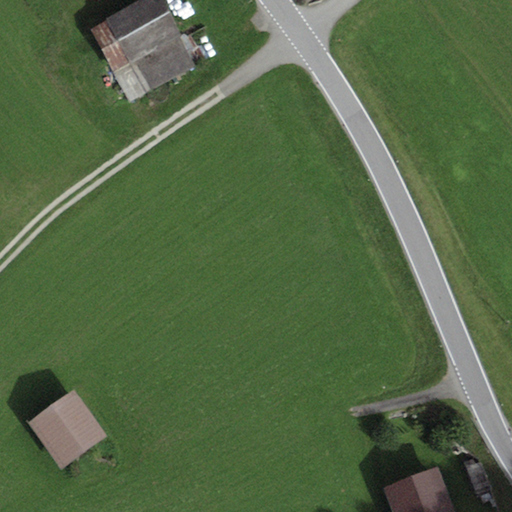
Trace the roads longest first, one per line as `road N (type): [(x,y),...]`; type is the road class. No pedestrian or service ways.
road 1 (unclassified): [(272,0),(375,152),(511,463)]
road 2 (track): [(0,259),(344,0)]
